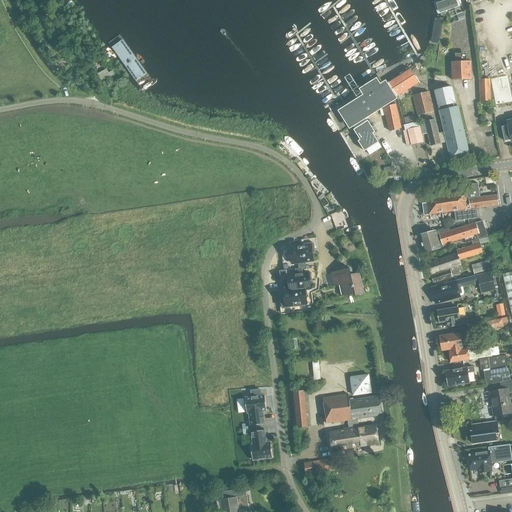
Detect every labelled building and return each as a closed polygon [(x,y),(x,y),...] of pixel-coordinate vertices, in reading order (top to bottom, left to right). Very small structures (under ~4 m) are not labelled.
[(458,6),(455,0),(446,0),(436,4),(440,13),(458,6)] [(462,12),(457,14),(459,20),(465,18),(463,12),(462,12)] [(435,18),(431,42),(439,43),(442,19),(435,18)] [(112,48),(140,87),(151,79),(123,39),(112,48)] [(452,62),(451,62),(452,80),(471,79),(471,61),(467,61),(455,62),(452,62)] [(410,69),(399,76),(408,89),(419,82),(413,74),(418,70),(414,64),(410,69)] [(110,73),(108,69),(99,74),(103,80),(115,74),(114,71),(110,73)] [(507,75),(490,79),(494,96),(510,93),(507,75)] [(396,96),(408,89),(399,76),(388,83),(396,96)] [(491,101),(490,79),(479,79),(480,101),(491,101)] [(363,89),(367,95),(341,111),(350,125),(352,124),(363,117),(383,104),(394,98),(385,84),(380,87),(376,81),(363,89)] [(438,107),(439,109),(455,106),(454,103),(456,103),(451,86),(433,90),(438,107)] [(413,95),(418,115),(423,114),(433,111),(429,92),(413,95)] [(389,131),(401,128),(396,104),(394,98),(383,104),(384,107),(389,131)] [(434,119),(425,122),(419,123),(421,129),(422,134),(424,140),(429,139),(430,146),(440,143),(446,142),(450,160),(469,156),(457,105),(455,106),(439,109),(444,132),(438,133),(434,119)] [(363,117),(352,124),(355,129),(354,130),(360,140),(358,141),(364,151),(378,142),(373,133),(375,132),(368,121),(366,122),(363,117)] [(423,141),(423,140),(424,140),(422,134),(421,129),(419,123),(419,120),(410,122),(405,123),(403,124),(405,129),(403,129),(406,144),(411,143),(423,141)] [(511,140),(511,120),(508,121),(508,125),(501,127),(504,142),(511,140)] [(426,197),(427,203),(422,203),(424,215),(429,215),(454,211),(455,218),(456,221),(477,218),(476,208),(499,205),(497,195),(480,197),(478,183),(468,185),(469,191),(465,192),(426,197)] [(436,230),(419,235),(425,252),(444,247),(443,244),(468,237),(477,234),(478,239),(487,236),(482,220),(476,223),(450,231),(440,234),(439,231),(437,232),(436,230)] [(290,256),(283,257),(285,276),(301,274),(300,262),(308,261),(313,260),(312,253),(315,253),(314,243),(304,244),(304,246),(289,248),(290,256)] [(427,263),(433,282),(453,276),(453,274),(463,271),(459,260),(483,253),(480,243),(456,251),(457,253),(427,263)] [(498,267),(496,258),(472,266),(474,274),(498,267)] [(285,276),(287,291),(311,288),(310,278),(311,278),(311,274),(309,274),(309,268),(308,261),(300,262),(301,274),(285,276)] [(350,268),(331,272),(334,286),(339,285),(342,296),(355,293),(355,296),(364,294),(359,272),(351,274),(350,268)] [(456,282),(457,288),(463,287),(479,283),(481,293),(496,289),(491,272),(456,281),(456,282)] [(511,272),(503,274),(511,315),(511,272)] [(431,288),(435,303),(460,297),(459,295),(463,295),(465,292),(463,287),(457,288),(456,282),(431,288)] [(314,310),(311,288),(287,291),(280,292),(283,314),(314,310)] [(496,303),(499,314),(506,313),(504,302),(496,303)] [(460,318),(458,307),(437,311),(437,313),(436,313),(437,318),(438,318),(439,323),(446,322),(447,327),(468,324),(467,316),(460,318)] [(502,319),(487,321),(489,330),(504,327),(503,325),(505,324),(508,321),(508,317),(502,318),(502,319)] [(468,324),(471,337),(489,333),(489,330),(487,321),(487,320),(468,324)] [(461,332),(440,335),(443,352),(449,351),(464,349),(461,332)] [(467,350),(466,348),(464,349),(449,351),(451,363),(498,355),(497,346),(489,347),(489,346),(467,350)] [(506,355),(500,356),(491,358),(488,358),(479,359),(480,368),(481,371),(508,366),(506,355)] [(445,371),(448,386),(470,383),(468,372),(474,371),(473,367),(445,371)] [(494,369),(484,371),(484,372),(486,385),(500,382),(502,389),(487,392),(487,393),(489,392),(493,416),(491,416),(491,417),(511,413),(511,412),(508,393),(511,392),(511,379),(511,380),(509,372),(509,368),(494,371),(494,369)] [(371,393),(368,375),(350,377),(353,395),(371,393)] [(308,427),(304,391),(293,392),(297,428),(308,427)] [(348,394),(323,398),(327,423),(348,420),(357,419),(383,415),(380,396),(349,400),(348,394)] [(251,397),(245,398),(247,413),(249,413),(251,425),(264,424),(263,411),(267,410),(265,395),(262,396),(251,397)] [(359,427),(357,419),(348,420),(349,429),(329,432),(332,451),(379,444),(376,425),(359,427)] [(473,431),(471,431),(472,443),(496,440),(495,433),(498,433),(497,422),(472,425),(473,431)] [(253,444),(251,445),(253,460),(272,457),(271,442),(267,443),(265,430),(251,432),(253,444)] [(490,467),(491,467),(491,462),(497,461),(511,459),(509,445),(495,446),(488,447),(489,451),(469,453),(471,469),(479,468),(479,472),(491,470),(490,467)] [(314,475),(334,472),(331,458),(304,463),(306,474),(314,473),(314,475)] [(511,486),(511,479),(500,481),(501,488),(511,486)] [(239,511),(239,510),(249,509),(246,488),(230,490),(232,498),(217,500),(218,511),(239,511)]
